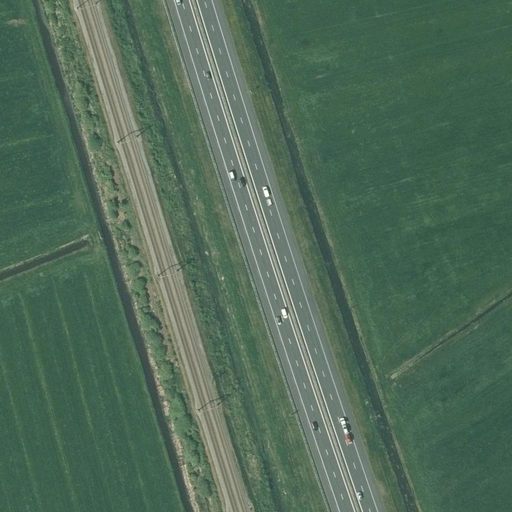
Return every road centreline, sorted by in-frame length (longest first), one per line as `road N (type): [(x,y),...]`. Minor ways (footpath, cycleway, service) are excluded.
road 1 (motorway): [(371,511),(207,0)]
road 2 (motorway): [(180,0),(344,511)]
